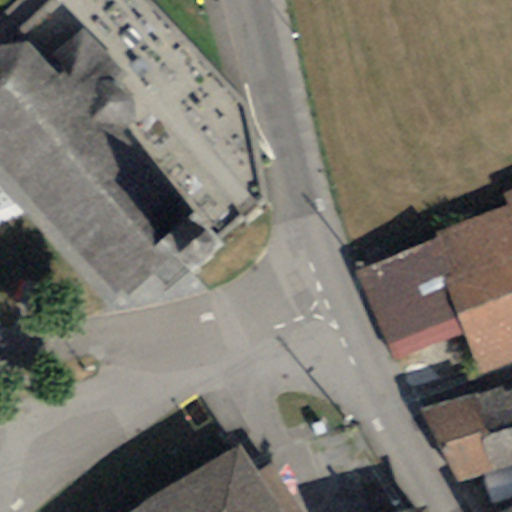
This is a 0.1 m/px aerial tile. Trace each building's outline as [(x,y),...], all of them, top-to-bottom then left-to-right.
[(46,50),(28,30),(0,32),(0,158),(111,285),(119,278),(126,286),(147,267),(165,287),(221,238),(119,123),(135,109),(134,89),(123,76),(126,66),(81,17),(46,50)] [(504,201),(348,268),(388,361),(461,330),(478,370),(511,355),(511,185),(499,191),(504,201)] [(511,378),(421,401),(453,478),(511,460),(511,378)] [(256,465),(238,437),(121,511),(295,511),(303,507),(270,457),(256,465)] [(511,511),(511,490),(475,511),(511,511)]
